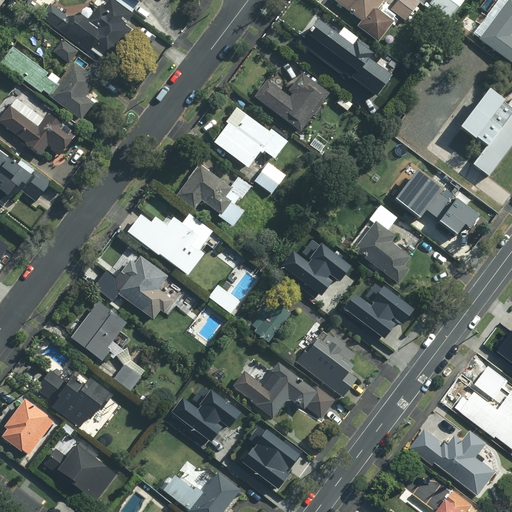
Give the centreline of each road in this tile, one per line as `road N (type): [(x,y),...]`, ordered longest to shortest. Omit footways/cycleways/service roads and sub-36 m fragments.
road 1 (residential): [(0,329),(248,0)]
road 2 (residential): [(511,251),(315,511)]
